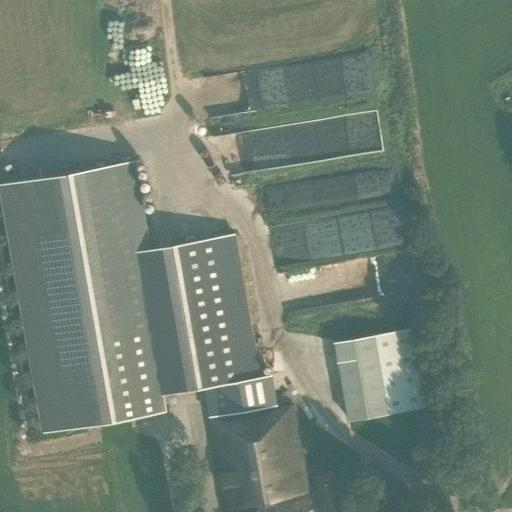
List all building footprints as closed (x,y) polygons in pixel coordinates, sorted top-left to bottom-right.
[(252,69),(260,106),(374,81),(366,45),(252,69)] [(111,63),(113,95),(141,94),(140,62),(111,63)] [(236,234),(152,249),(136,162),(0,185),(0,189),(43,434),(168,412),(164,394),(206,386),(212,418),(211,418),(228,511),(309,511),(308,507),(312,507),(294,404),(258,410),(253,379),(261,377),(236,234)] [(382,234),(403,233),(402,209),(365,210),(366,246),(382,246),(382,234)] [(332,211),(280,223),(283,240),(280,241),(286,267),(335,256),(333,248),(349,245),(345,230),(336,232),(332,211)] [(336,343),(350,422),(390,415),(376,335),(336,343)] [(343,511),(337,473),(335,474),(335,471),(318,474),(318,477),(316,477),(322,511),(343,511)]
